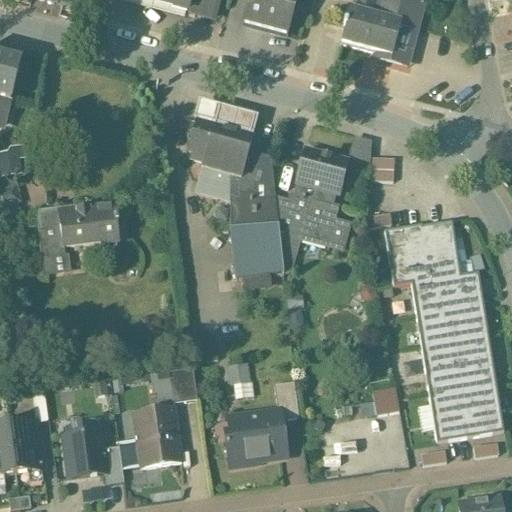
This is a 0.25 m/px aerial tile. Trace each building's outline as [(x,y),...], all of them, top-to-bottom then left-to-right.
[(139,0),(189,13),(189,12),(192,0),(139,0)] [(192,0),(189,12),(214,18),(218,0),(192,0)] [(250,0),(242,27),(286,40),(298,0),(250,0)] [(426,0),(355,0),(352,13),(349,12),(344,31),(346,31),(342,46),(410,64),(426,0)] [(21,63),(0,58),(0,99),(11,103),(21,63)] [(258,119),(198,103),(193,123),(197,124),(253,139),(258,119)] [(253,139),(197,124),(189,155),(192,156),(190,162),(203,166),(204,166),(203,171),(241,182),(249,155),(253,139)] [(0,150),(0,176),(25,175),(24,149),(0,150)] [(348,164),(305,153),(296,185),(297,186),(335,196),(339,197),(348,164)] [(271,161),(249,155),(241,182),(203,171),(204,166),(203,166),(202,171),(203,172),(196,196),(230,205),(230,232),(231,232),(236,282),(283,277),(275,200),(271,161)] [(370,159),(370,183),(395,183),(395,160),(370,159)] [(335,196),(297,186),(292,204),(297,241),(328,249),(332,231),(315,226),(319,213),(318,212),(320,207),(332,210),(335,196)] [(16,188),(0,193),(0,216),(2,224),(17,220),(13,205),(21,203),(16,188)] [(292,204),(275,200),(283,277),(290,276),(291,265),(297,241),(292,204)] [(115,209),(60,214),(63,247),(65,247),(102,243),(102,246),(119,244),(117,226),(120,225),(119,217),(116,218),(115,209)] [(60,214),(39,216),(43,257),(66,254),(65,247),(63,247),(60,214)] [(452,226),(422,231),(422,229),(385,235),(393,290),(411,287),(460,280),(452,226)] [(460,280),(411,287),(423,367),(489,356),(479,277),(460,280)] [(216,341),(204,342),(207,364),(218,362),(216,341)] [(489,356),(423,367),(433,448),(501,437),(489,356)] [(249,365),(229,367),(231,384),(251,382),(249,365)] [(193,372),(169,376),(171,394),(173,407),(197,403),(193,372)] [(169,376),(151,379),(153,397),(171,394),(169,376)] [(253,384),(234,385),(235,400),(254,399),(253,384)] [(295,385),(274,388),(278,416),(280,416),(281,424),(299,421),(295,385)] [(397,390),(375,393),(377,417),(399,414),(397,390)] [(171,394),(153,397),(156,415),(135,418),(142,471),(181,466),(173,407),(171,394)] [(363,419),(377,416),(374,404),(360,407),(363,419)] [(278,416),(229,423),(231,438),(226,439),(227,448),(226,449),(226,452),(228,451),(230,471),(257,467),(256,463),(286,459),(281,424),(280,416),(278,416)] [(36,426),(9,430),(15,478),(43,473),(36,426)] [(104,477),(110,476),(107,452),(103,428),(80,431),(81,438),(63,441),(69,482),(89,479),(89,478),(96,477),(96,478),(104,477)] [(0,430),(0,479),(15,478),(9,430),(0,430)] [(473,442),(476,461),(499,457),(497,439),(473,442)] [(118,450),(107,452),(110,476),(104,477),(106,489),(123,486),(118,450)] [(424,465),(446,464),(446,455),(424,457),(424,465)] [(19,511),(28,511),(30,511),(29,500),(18,501),(19,511)] [(9,511),(19,511),(18,501),(8,503),(9,511)] [(500,511),(499,503),(458,508),(458,511),(500,511)]
